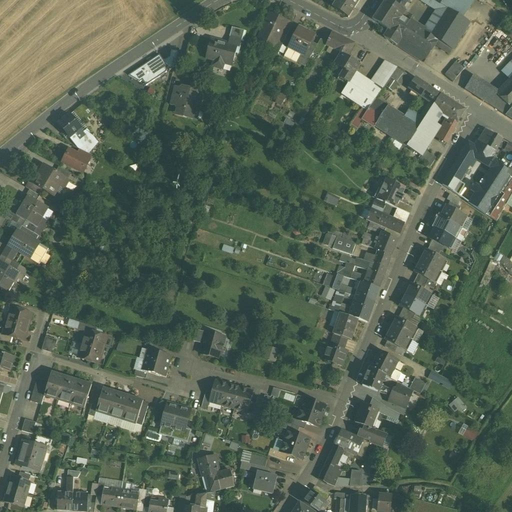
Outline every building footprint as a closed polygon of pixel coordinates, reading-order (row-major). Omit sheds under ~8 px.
[(359,1),(357,0),(330,0),(335,3),(332,8),(348,18),(359,1)] [(387,0),(385,0),(373,20),(389,31),(390,31),(397,21),(403,10),(394,4),(387,0)] [(396,0),(394,4),(403,10),(410,0),(396,0)] [(472,0),(443,0),(440,5),(447,10),(461,18),(472,0)] [(461,18),(447,10),(430,36),(428,40),(436,45),(450,54),(470,23),(461,18)] [(286,23),(270,15),(258,40),(274,47),(274,48),(277,43),(286,23)] [(397,21),(390,31),(389,31),(384,38),(396,46),(407,27),(397,21)] [(430,36),(409,23),(407,27),(396,46),(424,64),(436,45),(428,40),(430,36)] [(315,35),(299,27),(288,48),(288,49),(284,56),(296,63),(300,55),(304,57),(310,44),(315,35)] [(244,32),(232,28),(227,44),(237,47),(237,46),(240,47),(244,32)] [(355,44),(341,38),(331,33),(326,44),(325,46),(341,54),(347,57),(355,44)] [(227,44),(224,43),(218,41),(218,42),(210,39),(205,59),(213,62),(212,66),(222,69),(223,64),(232,67),(237,47),(227,44)] [(326,44),(320,40),(316,47),(312,54),(318,58),(325,46),(326,44)] [(282,45),(277,43),(274,48),(274,47),(270,55),(276,57),(282,45)] [(310,44),(304,57),(300,55),(296,63),(305,67),(312,54),(316,47),(310,44)] [(170,57),(163,62),(168,70),(174,66),(178,52),(171,50),(170,57)] [(360,66),(347,58),(347,57),(341,54),(334,65),(346,72),(341,79),(348,84),(351,80),(352,80),(356,73),(360,66)] [(142,80),(146,85),(168,70),(163,62),(159,57),(128,76),(140,82),(142,80)] [(511,59),(501,72),(510,81),(511,79),(511,59)] [(455,62),(444,75),(453,82),(464,69),(455,62)] [(407,76),(396,69),(389,79),(400,86),(407,76)] [(389,80),(377,72),(370,83),(382,90),(389,80)] [(370,83),(356,73),(352,80),(351,80),(348,84),(341,96),(367,111),(367,112),(375,99),(382,90),(370,83)] [(500,91),(475,75),(465,90),(488,104),(496,96),(500,91)] [(428,87),(416,79),(409,89),(421,98),(428,87)] [(500,91),(496,96),(511,110),(511,108),(511,79),(510,81),(500,91)] [(391,81),(388,88),(393,90),(396,84),(391,81)] [(192,90),(182,87),(182,89),(181,90),(182,90),(178,107),(184,108),(184,109),(185,109),(183,117),(196,120),(202,96),(191,94),(192,90)] [(440,95),(428,87),(421,98),(433,106),(434,106),(441,95),(440,95)] [(182,89),(175,88),(171,105),(178,107),(182,90),(181,90),(182,89)] [(464,110),(441,95),(440,95),(441,95),(434,106),(433,106),(432,108),(450,119),(457,124),(465,110),(464,110)] [(511,110),(496,96),(488,104),(505,115),(511,110)] [(387,107),(375,99),(367,112),(367,111),(362,118),(375,126),(387,107)] [(93,112),(82,105),(73,113),(80,122),(93,112)] [(403,118),(387,107),(375,126),(407,147),(420,128),(403,118)] [(425,120),(409,110),(403,118),(420,128),(424,121),(425,120)] [(81,129),(70,115),(59,124),(70,138),(81,129)] [(448,123),(445,121),(436,137),(447,143),(451,135),(452,135),(455,130),(454,130),(457,124),(450,119),(448,123)] [(420,128),(407,147),(422,156),(422,157),(426,151),(435,136),(433,135),(437,128),(424,121),(420,128)] [(87,130),(83,133),(81,129),(70,138),(78,149),(80,150),(88,154),(98,143),(87,130)] [(502,139),(486,130),(478,142),(494,152),(497,147),(502,139)] [(173,140),(163,136),(157,155),(169,159),(173,140)] [(511,144),(502,139),(497,147),(508,153),(511,155),(511,144)] [(494,152),(478,142),(475,147),(468,143),(463,152),(475,159),(492,170),(492,169),(498,162),(493,154),(494,152)] [(88,154),(80,150),(77,155),(88,161),(91,156),(88,154)] [(77,155),(69,151),(63,162),(76,169),(78,167),(84,171),(89,162),(88,161),(77,155)] [(436,158),(426,151),(422,157),(422,156),(420,159),(431,167),(436,158)] [(453,193),(475,159),(463,152),(442,185),(453,193)] [(511,162),(511,155),(508,153),(500,165),(502,168),(504,169),(507,171),(508,169),(511,164),(511,162)] [(492,169),(492,170),(480,187),(477,190),(484,195),(474,207),(495,222),(511,193),(511,178),(510,177),(506,175),(508,172),(507,171),(504,169),(502,168),(500,165),(499,164),(498,162),(492,169)] [(55,172),(44,165),(38,175),(59,188),(65,178),(55,172)] [(71,174),(59,167),(55,172),(65,178),(68,179),(71,174)] [(59,188),(38,175),(33,185),(32,185),(40,190),(53,198),(59,188)] [(65,178),(59,188),(63,190),(69,180),(68,179),(65,178)] [(405,188),(386,179),(376,200),(386,204),(396,209),(400,201),(402,202),(404,197),(402,196),(405,188)] [(419,187),(410,182),(408,187),(417,191),(419,187)] [(40,190),(32,185),(33,185),(29,183),(26,188),(29,190),(37,195),(40,190)] [(477,185),(472,192),(475,194),(469,203),(474,207),(484,195),(477,190),(480,187),(477,185)] [(37,195),(29,190),(26,195),(28,197),(36,201),(39,196),(37,195)] [(328,193),(325,201),(337,207),(341,198),(328,193)] [(460,200),(449,195),(447,200),(450,202),(457,206),(460,200)] [(36,201),(28,197),(22,207),(42,218),(48,209),(36,201)] [(376,200),(375,199),(372,208),(382,212),(386,204),(376,200)] [(457,206),(450,202),(447,207),(458,213),(460,207),(457,206)] [(42,218),(22,207),(16,217),(25,222),(22,227),(39,237),(40,238),(49,223),(42,218)] [(447,207),(446,207),(440,218),(459,227),(466,231),(472,221),(464,217),(465,216),(458,213),(447,207)] [(409,214),(397,209),(392,220),(404,225),(409,214)] [(369,210),(365,220),(369,222),(374,212),(369,210)] [(312,214),(301,211),(297,225),(305,228),(308,219),(310,220),(312,214)] [(389,219),(377,214),(373,223),(385,228),(389,219)] [(16,217),(15,216),(12,221),(22,227),(25,222),(16,217)] [(459,227),(440,218),(435,228),(453,238),(459,227)] [(392,220),(389,219),(385,228),(400,235),(404,225),(392,220)] [(378,227),(369,223),(367,229),(376,232),(378,227)] [(22,227),(18,233),(35,243),(39,237),(22,227)] [(453,238),(435,228),(429,239),(432,241),(448,249),(453,238)] [(18,233),(17,232),(17,233),(18,234),(14,240),(12,239),(9,245),(5,251),(15,257),(18,251),(30,259),(38,245),(35,243),(18,233)] [(357,237),(343,232),(341,239),(355,244),(357,237)] [(398,240),(383,234),(383,235),(376,251),(378,252),(391,257),(398,240)] [(337,238),(326,235),(324,240),(334,244),(337,238)] [(341,239),(337,238),(334,244),(332,249),(352,256),(356,244),(341,239)] [(448,249),(432,241),(430,246),(440,252),(445,254),(448,249)] [(47,250),(38,245),(30,259),(39,264),(47,250)] [(440,252),(430,246),(427,251),(437,257),(440,252)] [(377,255),(360,248),(356,258),(365,262),(366,258),(375,261),(377,255)] [(3,256),(12,262),(15,257),(5,251),(3,256)] [(427,251),(426,251),(420,262),(439,272),(445,261),(437,257),(427,251)] [(373,266),(370,272),(384,277),(391,257),(378,252),(377,255),(375,261),(373,266)] [(511,255),(508,260),(501,252),(495,257),(508,271),(511,267),(511,255)] [(3,256),(2,255),(0,258),(0,261),(9,267),(12,262),(3,256)] [(355,260),(341,255),(339,262),(348,265),(353,266),(355,260)] [(365,262),(356,258),(355,260),(353,266),(354,267),(370,272),(373,266),(369,265),(369,263),(365,262)] [(9,267),(0,261),(0,274),(14,283),(16,284),(21,274),(9,267)] [(439,272),(420,262),(415,273),(418,275),(429,281),(433,283),(439,272)] [(490,262),(482,284),(487,286),(495,264),(490,262)] [(346,270),(339,267),(336,275),(349,279),(352,272),(354,267),(353,266),(348,265),(346,270)] [(368,278),(352,272),(349,279),(362,284),(366,285),(368,278)] [(384,277),(370,272),(368,278),(366,285),(379,289),(384,277)] [(0,274),(0,288),(8,293),(14,283),(0,274)] [(336,278),(327,274),(322,285),(332,289),(334,283),(336,278)] [(429,281),(418,275),(415,280),(426,286),(429,281)] [(426,286),(415,280),(412,286),(423,291),(426,286)] [(359,292),(334,283),(332,289),(337,291),(352,296),(357,298),(359,292)] [(366,285),(362,284),(359,292),(357,298),(374,303),(379,289),(366,285)] [(412,286),(411,285),(406,296),(424,306),(430,295),(423,291),(412,286)] [(344,296),(336,294),(333,300),(332,305),(340,308),(344,296)] [(424,306),(406,296),(400,307),(403,308),(416,315),(419,316),(424,306)] [(435,306),(439,299),(434,296),(430,303),(435,306)] [(374,303),(357,298),(350,318),(357,320),(367,323),(374,303)] [(21,305),(10,302),(8,308),(11,308),(20,311),(21,305)] [(332,305),(331,305),(330,307),(329,307),(328,310),(334,312),(340,314),(347,317),(349,311),(340,308),(332,305)] [(20,311),(11,308),(7,322),(28,328),(32,315),(20,311)] [(416,315),(403,308),(400,314),(411,319),(413,320),(416,315)] [(340,314),(334,312),(329,326),(336,328),(340,314)] [(347,317),(340,314),(336,328),(333,335),(347,340),(351,341),(357,320),(350,318),(347,317)] [(411,319),(400,314),(398,319),(408,324),(411,319)] [(398,319),(397,318),(391,330),(410,339),(416,328),(408,324),(398,319)] [(28,328),(7,322),(3,335),(12,338),(24,341),(28,328)] [(97,328),(79,323),(77,330),(85,333),(86,331),(95,334),(97,328)] [(205,333),(195,330),(192,342),(202,344),(205,333)] [(410,339),(391,330),(385,341),(387,341),(398,347),(404,350),(410,339)] [(95,334),(86,331),(85,333),(82,345),(103,351),(107,338),(95,334)] [(224,338),(205,333),(202,344),(199,354),(219,359),(224,338)] [(3,335),(0,334),(0,340),(10,344),(12,338),(3,335)] [(347,340),(333,335),(330,346),(343,351),(347,340)] [(57,341),(45,337),(41,350),(53,354),(57,341)] [(398,347),(387,341),(384,347),(395,353),(398,347)] [(164,348),(150,344),(148,350),(162,354),(164,348)] [(103,351),(82,345),(77,358),(98,365),(103,351)] [(330,346),(328,345),(323,360),(342,366),(347,352),(343,351),(330,346)] [(268,346),(264,358),(274,362),(279,349),(268,346)] [(148,350),(147,350),(145,360),(168,367),(171,356),(162,354),(148,350)] [(399,361),(380,352),(376,360),(394,370),(399,361)] [(14,357),(0,353),(0,369),(9,373),(14,357)] [(168,367),(145,360),(142,371),(165,378),(168,367)] [(394,370),(376,360),(371,369),(385,377),(390,379),(389,379),(396,383),(400,375),(399,373),(400,373),(394,370)] [(331,372),(320,367),(316,378),(326,382),(331,372)] [(371,369),(369,369),(362,386),(379,393),(382,386),(385,377),(371,369)] [(147,374),(135,371),(134,376),(145,380),(147,374)] [(443,378),(432,372),(428,379),(439,385),(443,378)] [(65,377),(51,373),(48,382),(45,394),(44,397),(57,401),(65,377)] [(65,377),(57,401),(71,405),(78,382),(65,377)] [(37,379),(33,390),(39,392),(43,381),(37,379)] [(425,384),(415,379),(409,389),(412,391),(420,395),(425,384)] [(43,381),(39,392),(45,394),(48,382),(43,381)] [(228,384),(215,381),(211,392),(209,403),(221,406),(228,384)] [(91,386),(78,382),(71,405),(84,409),(90,389),(91,386)] [(240,388),(228,384),(221,406),(234,410),(240,388)] [(398,384),(395,391),(393,390),(390,398),(388,402),(402,408),(405,399),(408,401),(412,391),(409,389),(398,384)] [(382,386),(379,393),(390,398),(393,390),(382,386)] [(253,391),(240,388),(234,410),(247,414),(250,403),(253,391)] [(96,391),(90,389),(86,403),(92,405),(96,391)] [(116,394),(102,389),(101,393),(97,407),(95,413),(109,417),(116,394)] [(33,390),(30,402),(36,404),(39,392),(33,390)] [(96,391),(92,405),(97,407),(101,393),(96,391)] [(206,391),(201,408),(207,410),(209,403),(211,392),(206,391)] [(45,394),(39,392),(36,404),(41,405),(44,397),(45,394)] [(129,398),(116,394),(109,417),(122,421),(129,398)] [(270,398),(264,396),(263,400),(261,407),(267,409),(270,398)] [(143,402),(129,398),(122,421),(136,425),(142,405),(143,402)] [(327,406),(304,398),(300,409),(323,417),(327,406)] [(455,414),(464,408),(457,398),(449,404),(455,414)] [(263,400),(257,399),(256,404),(254,410),(260,412),(261,407),(263,400)] [(385,407),(373,399),(369,407),(378,411),(377,413),(389,418),(392,411),(385,407)] [(256,404),(250,403),(247,414),(258,417),(260,412),(254,410),(256,404)] [(175,407),(167,404),(161,427),(172,430),(179,406),(176,405),(175,407)] [(97,407),(92,405),(89,415),(94,416),(95,413),(97,407)] [(148,407),(142,405),(136,425),(141,426),(148,407)] [(369,407),(362,405),(355,423),(365,427),(373,431),(374,431),(377,422),(374,420),(377,413),(378,411),(369,407)] [(183,409),(182,407),(179,406),(172,430),(170,438),(188,443),(191,431),(185,429),(187,421),(190,411),(183,409)] [(196,411),(190,409),(190,411),(187,421),(193,423),(196,411)] [(323,417),(300,409),(296,420),(296,421),(306,424),(311,426),(312,424),(318,426),(320,425),(323,417)] [(306,424),(296,421),(296,420),(290,418),(288,424),(299,428),(304,430),(306,424)] [(30,422),(25,420),(21,432),(27,433),(30,422)] [(36,423),(30,422),(27,433),(32,435),(36,423)] [(288,424),(282,422),(280,428),(288,431),(288,430),(297,434),(299,428),(288,424)] [(469,426),(463,435),(474,442),(480,433),(469,426)] [(373,431),(365,427),(363,432),(360,431),(358,438),(363,440),(369,442),(369,444),(381,448),(387,435),(374,431),(373,431)] [(297,434),(288,430),(288,431),(284,442),(306,450),(310,440),(309,438),(297,434)] [(358,438),(341,430),(334,445),(342,449),(357,455),(363,440),(358,438)] [(52,441),(37,436),(34,444),(47,447),(48,445),(51,446),(52,441)] [(34,444),(23,440),(15,466),(40,473),(47,447),(34,444)] [(306,450),(284,442),(280,453),(287,456),(301,461),(303,460),(306,450)] [(342,449),(334,445),(326,464),(334,468),(342,449)] [(287,456),(280,453),(270,449),(268,455),(285,461),(287,456)] [(258,455),(250,453),(248,464),(252,465),(265,468),(267,458),(258,455)] [(216,456),(198,461),(202,478),(207,477),(216,475),(218,474),(215,462),(217,460),(216,456)] [(248,464),(241,462),(240,469),(250,471),(252,465),(248,464)] [(334,468),(326,464),(319,480),(327,485),(334,468)] [(265,468),(252,465),(250,471),(257,472),(263,474),(265,468)] [(334,468),(327,485),(334,487),(337,479),(341,470),(334,468)] [(218,474),(216,475),(220,490),(234,487),(230,471),(218,474)] [(361,472),(351,471),(350,480),(350,487),(359,487),(361,472)] [(263,474),(257,472),(253,489),(261,490),(272,493),(276,477),(263,474)] [(29,477),(19,473),(17,478),(28,482),(29,477)] [(216,475),(207,477),(211,493),(220,490),(216,475)] [(17,478),(11,477),(7,490),(27,495),(30,482),(28,482),(17,478)] [(350,480),(337,479),(334,487),(350,487),(350,480)] [(105,484),(98,483),(98,485),(96,497),(102,498),(103,491),(104,491),(105,484)] [(331,495),(315,487),(311,491),(326,502),(331,495)] [(111,489),(111,492),(104,491),(103,491),(102,498),(101,505),(119,508),(121,491),(111,489)] [(27,495),(7,490),(3,503),(10,505),(21,508),(23,508),(27,495)] [(131,492),(121,491),(119,508),(137,510),(138,503),(139,496),(138,496),(130,495),(131,492)] [(326,502),(311,491),(302,503),(316,511),(318,511),(321,508),(326,502)] [(73,493),(58,493),(56,511),(72,511),(73,493)] [(86,511),(87,494),(73,493),(72,511),(86,511)] [(215,493),(206,494),(206,501),(214,503),(215,493)] [(206,494),(197,496),(195,508),(200,508),(200,509),(205,510),(205,509),(206,501),(206,494)] [(390,511),(392,496),(379,495),(378,500),(377,511),(381,511),(390,511)] [(186,498),(185,503),(194,505),(194,507),(195,508),(197,496),(186,498)] [(151,498),(145,497),(144,504),(143,507),(149,508),(150,501),(151,501),(151,498)] [(350,497),(350,501),(349,511),(365,511),(366,498),(350,497)] [(151,501),(150,501),(149,508),(148,511),(166,511),(169,502),(159,500),(158,502),(151,501)] [(342,511),(344,501),(337,500),(335,511),(342,511)] [(212,511),(214,503),(206,501),(205,509),(207,509),(206,511),(212,511)] [(344,501),(342,511),(349,511),(350,501),(344,501)] [(311,511),(298,503),(292,511),(311,511)]
